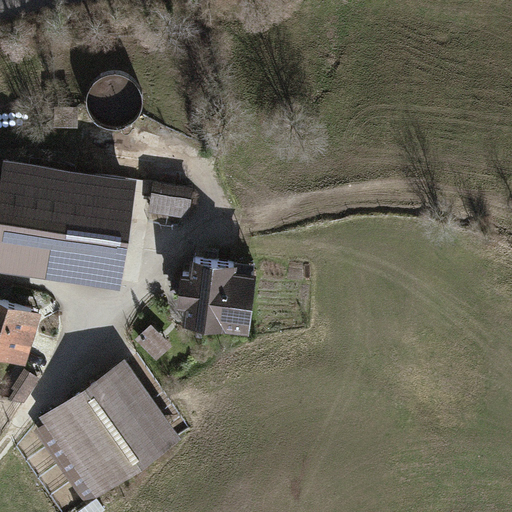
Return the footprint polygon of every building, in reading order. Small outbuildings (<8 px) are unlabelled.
[(138,103),(138,94),(135,87),(130,80),(122,76),(114,74),(106,76),(99,80),(93,86),(90,93),(90,101),(92,108),(96,115),(102,120),(109,123),(117,123),(124,121),(130,117),(135,111),(138,103)] [(72,107),(53,106),(53,121),(72,122),(72,107)] [(6,158),(0,192),(0,268),(118,288),(136,180),(6,158)] [(192,189),(149,183),(145,212),(187,218),(192,189)] [(259,261),(195,253),(193,271),(180,269),(176,301),(187,302),(184,326),(250,334),(259,261)] [(38,310),(0,298),(0,352),(23,360),(38,310)] [(157,355),(174,338),(152,316),(135,333),(157,355)] [(123,356),(28,423),(83,500),(177,433),(123,356)] [(34,376),(23,370),(9,396),(20,403),(34,376)]
